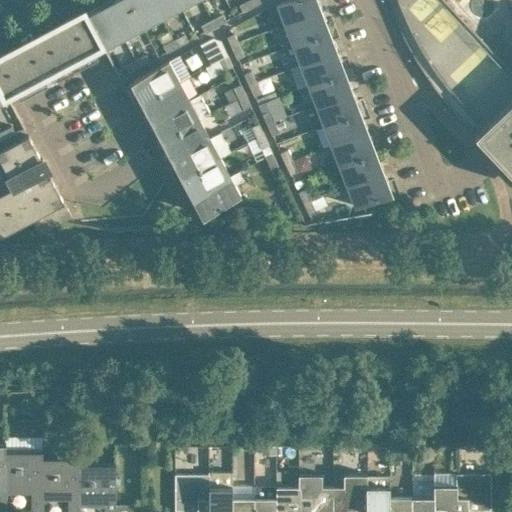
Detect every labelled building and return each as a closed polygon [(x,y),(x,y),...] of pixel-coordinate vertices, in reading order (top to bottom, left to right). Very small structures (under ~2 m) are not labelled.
[(113,42),(134,31),(117,0),(112,0),(96,9),(113,42)] [(142,0),(117,0),(134,31),(154,21),(142,0)] [(168,0),(142,0),(154,21),(174,10),(168,0)] [(168,0),(174,10),(192,0),(168,0)] [(246,0),(239,4),(243,12),(254,6),(250,0),(246,0)] [(283,0),(277,3),(285,23),(320,9),(316,0),(283,0)] [(511,70),(445,0),(387,0),(392,12),(396,21),(400,31),(405,40),(409,49),(414,57),(420,66),(421,67),(427,77),(437,89),(443,97),(447,101),(453,108),(511,171),(511,70)] [(0,101),(17,93),(20,99),(30,94),(88,63),(98,58),(95,52),(113,42),(96,9),(87,14),(84,8),(64,18),(6,49),(0,51),(0,101)] [(285,23),(293,43),(328,29),(320,9),(285,23)] [(222,12),(206,21),(210,29),(226,20),(222,12)] [(201,24),(205,31),(210,29),(206,21),(201,24)] [(293,43),(300,63),(336,49),(328,29),(293,43)] [(234,32),(226,36),(230,44),(238,41),(234,32)] [(188,40),(184,33),(173,39),(163,44),(166,51),(188,40)] [(210,63),(216,60),(220,58),(227,54),(220,39),(212,37),(200,44),(210,63)] [(244,54),(238,41),(230,44),(237,58),(244,54)] [(300,63),(308,83),(344,69),(336,49),(300,63)] [(146,53),(124,65),(128,72),(149,61),(146,53)] [(227,54),(220,58),(225,69),(233,65),(227,54)] [(133,88),(140,101),(179,80),(168,60),(132,79),(136,87),(133,88)] [(251,69),(244,73),(248,83),(256,80),(251,69)] [(308,83),(316,103),(351,90),(344,69),(308,83)] [(189,99),(179,80),(140,101),(146,113),(149,111),(153,118),(189,99)] [(254,95),(262,91),(256,80),(248,83),(254,95)] [(241,83),(233,86),(238,97),(246,94),(241,83)] [(316,103),(324,123),(359,110),(351,90),(316,103)] [(153,126),(160,139),(199,118),(194,108),(202,103),(197,94),(189,99),(153,118),(156,125),(153,126)] [(251,105),(246,94),(238,97),(243,108),(251,105)] [(269,109),(262,112),(267,122),(274,119),(269,109)] [(324,123),(332,144),(367,130),(359,110),(324,123)] [(210,137),(199,118),(160,139),(167,151),(169,150),(173,156),(210,137)] [(272,134),(280,131),(274,119),(267,122),(272,134)] [(259,122),(251,125),(256,136),(264,133),(259,122)] [(0,130),(0,139),(12,133),(8,126),(0,130)] [(332,144),(339,164),(375,150),(367,130),(332,144)] [(174,165),(180,177),(220,156),(230,150),(220,131),(210,137),(173,156),(177,163),(174,165)] [(261,148),(269,144),(264,133),(256,136),(261,148)] [(0,235),(32,219),(35,224),(34,225),(38,233),(71,216),(50,176),(46,177),(44,172),(48,169),(42,157),(40,158),(28,134),(0,149),(0,158),(6,170),(0,173),(0,235)] [(287,148),(280,152),(285,162),(292,159),(287,148)] [(339,164),(347,184),(383,170),(375,150),(339,164)] [(278,164),(273,153),(266,156),(271,167),(278,164)] [(230,175),(220,156),(180,177),(187,189),(190,188),(193,195),(230,175)] [(298,170),(292,159),(285,162),(290,174),(298,170)] [(391,192),(383,170),(347,184),(355,205),(369,200),(391,192)] [(238,171),(230,175),(193,195),(197,201),(194,203),(201,215),(240,194),(234,183),(243,179),(238,171)] [(298,191),(303,201),(311,198),(306,187),(298,191)] [(308,213),(316,209),(311,198),(303,201),(308,213)] [(5,435),(5,439),(5,509),(4,509),(4,511),(41,511),(41,453),(41,446),(41,435),(5,435)] [(262,451),(262,454),(275,454),(275,445),(254,444),(254,450),(262,451)] [(78,453),(41,453),(41,511),(77,511),(78,459),(78,453)] [(78,459),(77,511),(132,511),(133,503),(116,503),(116,460),(78,459)] [(197,509),(197,511),(220,511),(220,508),(231,508),(231,496),(232,496),(232,485),(232,469),(210,469),(210,473),(210,484),(209,484),(209,496),(198,497),(198,509),(197,509)] [(456,484),(456,473),(433,472),(433,496),(434,496),(434,508),(445,508),(445,511),(468,511),(468,508),(468,496),(456,496),(456,484)] [(468,508),(491,508),(490,472),(456,473),(456,484),(456,496),(468,496),(468,508)] [(209,496),(209,484),(210,484),(210,473),(175,473),(175,509),(197,509),(198,509),(198,497),(209,496)] [(310,509),(311,509),(332,509),(331,485),(322,485),(322,473),(298,473),(298,485),(299,485),(299,497),(310,497),(310,509)] [(343,485),(340,485),(331,485),(332,509),(355,509),(355,497),(366,497),(366,485),(367,485),(367,473),(343,473),(343,485)] [(254,483),(254,496),(253,511),(287,511),(288,508),(277,508),(277,496),(276,496),(276,485),(276,483),(254,483)] [(287,511),(310,511),(311,509),(310,509),(310,497),(299,497),(299,485),(298,485),(276,485),(276,496),(277,496),(277,508),(288,508),(287,511)] [(355,509),(354,511),(377,511),(378,508),(389,508),(389,496),(389,485),(367,485),(366,485),(366,497),(355,497),(355,509)] [(253,511),(254,496),(232,496),(231,496),(231,508),(220,508),(220,511),(253,511)] [(411,511),(411,496),(389,496),(389,508),(378,508),(377,511),(411,511)] [(433,496),(411,496),(411,511),(445,511),(445,508),(434,508),(434,496),(433,496)]
